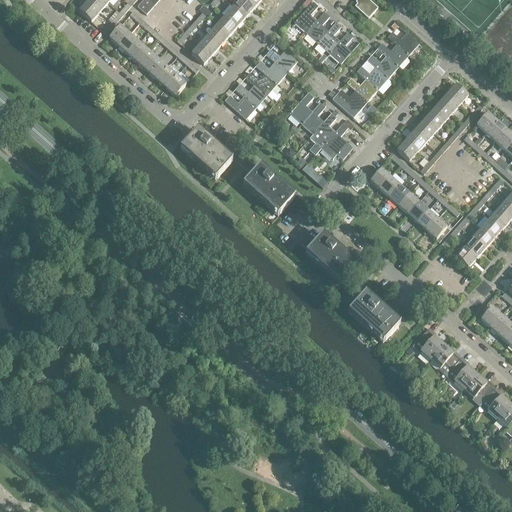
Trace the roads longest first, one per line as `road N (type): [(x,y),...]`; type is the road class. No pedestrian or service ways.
road 1 (tertiary): [(463,511),(0,100)]
road 2 (residential): [(511,378),(327,207),(454,54)]
road 3 (residential): [(203,101),(181,120),(168,118),(46,12)]
road 4 (residential): [(294,0),(203,101)]
